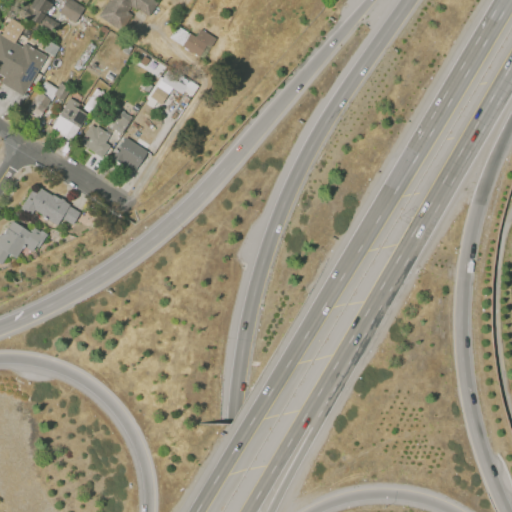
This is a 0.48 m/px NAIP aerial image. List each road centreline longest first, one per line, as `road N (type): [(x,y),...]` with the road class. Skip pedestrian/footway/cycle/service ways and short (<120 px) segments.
road 1 (motorway): [(409,0),(325,124),(285,200),(253,304),(241,406)]
road 2 (motorway): [(422,139),(195,511)]
road 3 (motorway): [(315,408),(511,69)]
road 4 (motorway): [(245,144),(152,239),(83,286),(0,326)]
road 5 (motorway): [(0,357),(64,370),(111,403),(140,449),(148,511)]
road 6 (motorway): [(371,0),(245,144)]
road 7 (motorway): [(504,0),(422,139)]
road 8 (motorway): [(467,263),(511,117)]
road 9 (motorway): [(312,511),(368,494),(418,498),(455,511)]
road 10 (motorway): [(469,398),(467,263)]
road 11 (motorway): [(248,511),(315,408)]
road 12 (motorway): [(506,511),(469,398)]
